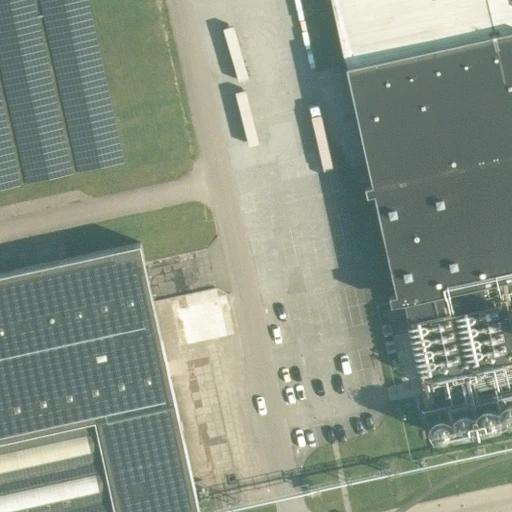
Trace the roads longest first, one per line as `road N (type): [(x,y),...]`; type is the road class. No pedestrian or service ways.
road 1 (unclassified): [(281,511),(216,186)]
road 2 (unclassified): [(0,236),(216,186)]
road 3 (unclassified): [(216,186),(176,0)]
